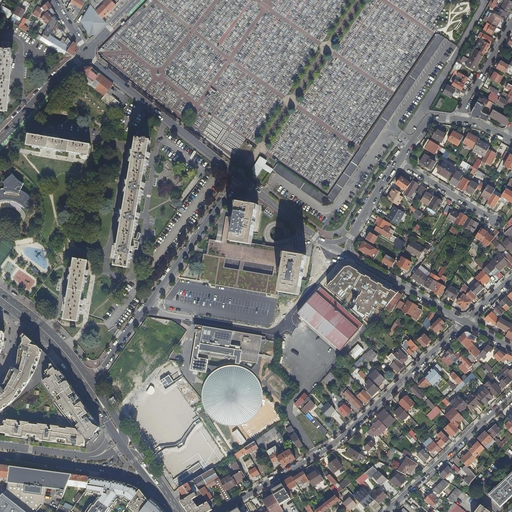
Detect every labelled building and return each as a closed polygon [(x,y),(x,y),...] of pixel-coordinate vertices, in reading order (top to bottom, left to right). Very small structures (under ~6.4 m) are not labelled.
[(71,0),(70,4),(71,4),(76,7),(71,16),(74,21),(86,0),(71,0)] [(103,0),(104,0),(102,0),(87,0),(92,5),(107,22),(128,0),(103,0)] [(511,5),(511,1),(509,0),(505,0),(505,1),(503,0),(494,0),(493,3),(496,5),(499,7),(500,7),(500,6),(497,3),(498,0),(502,0),(501,2),(503,3),(501,7),(505,9),(509,11),(511,5)] [(44,12),(50,7),(47,2),(43,5),(41,8),(42,10),(44,12)] [(82,21),(84,25),(87,28),(87,30),(90,34),(95,34),(107,22),(92,5),(82,21)] [(24,11),(20,8),(20,7),(18,6),(12,17),(18,21),(24,11)] [(42,11),(42,10),(41,8),(37,6),(34,14),(38,16),(39,15),(42,11)] [(2,7),(0,10),(0,11),(6,16),(9,17),(12,13),(2,7)] [(509,17),(511,14),(508,12),(501,8),(500,7),(499,7),(496,11),(494,14),(502,19),(503,19),(505,16),(504,15),(504,14),(509,17)] [(45,25),(47,23),(52,18),(46,12),(40,19),(43,21),(42,22),(44,24),(45,25)] [(497,27),(502,19),(494,14),(492,13),(489,18),(486,16),(483,19),(488,22),(489,23),(489,22),(497,27)] [(57,23),(53,16),(52,18),(48,24),(44,32),(41,37),(53,45),(56,39),(50,35),(54,28),(57,23)] [(20,23),(9,18),(7,20),(18,27),(20,24),(20,23)] [(26,20),(23,19),(20,23),(20,24),(22,25),(28,29),(23,25),(26,20)] [(496,27),(489,23),(488,22),(483,29),(492,34),(496,27)] [(26,32),(28,29),(22,25),(20,24),(18,27),(26,32)] [(481,31),(478,36),(483,39),(491,43),(493,39),(481,31)] [(439,35),(327,199),(334,203),(445,39),(439,35)] [(51,48),(53,45),(41,37),(39,40),(51,48)] [(66,40),(62,38),(60,42),(68,47),(68,46),(70,43),(67,38),(66,40)] [(67,48),(68,47),(60,42),(56,39),(53,45),(65,52),(68,48),(67,48)] [(485,53),(491,43),(483,39),(477,49),(484,53),(485,53)] [(69,47),(68,46),(68,47),(67,48),(68,48),(65,52),(68,54),(70,56),(74,53),(74,47),(72,43),(71,44),(69,47)] [(63,56),(65,52),(53,45),(51,48),(63,56)] [(0,117),(4,118),(9,49),(3,48),(2,57),(0,56),(0,117)] [(480,59),(484,53),(477,49),(476,48),(472,55),(471,55),(469,59),(476,63),(478,59),(480,59)] [(475,70),(479,64),(476,63),(469,59),(464,55),(462,58),(460,63),(462,64),(463,61),(467,63),(466,65),(475,70)] [(505,72),(510,64),(502,60),(497,67),(505,72)] [(82,67),(76,74),(79,76),(104,96),(107,92),(110,88),(114,84),(92,67),(82,67)] [(463,77),(461,81),(465,83),(468,77),(458,71),(456,70),(452,76),(454,77),(455,78),(457,73),(461,76),(463,77)] [(495,71),(491,78),(499,83),(503,76),(495,71)] [(461,89),(464,84),(456,79),(453,84),(451,83),(454,77),(452,76),(448,84),(456,89),(457,87),(461,89)] [(451,97),(456,89),(448,84),(443,93),(447,95),(451,97)] [(490,86),(488,90),(497,95),(499,91),(490,86)] [(508,106),(511,99),(511,96),(510,95),(506,93),(503,91),(502,94),(507,97),(506,99),(508,101),(506,104),(508,106)] [(102,99),(114,109),(120,102),(111,95),(107,92),(104,96),(102,99)] [(508,101),(506,99),(500,96),(498,100),(506,104),(508,101)] [(480,97),(478,101),(485,105),(486,105),(489,100),(484,97),(483,99),(480,97)] [(510,110),(511,107),(508,106),(506,104),(498,100),(497,103),(510,110)] [(478,101),(475,106),(473,108),(471,112),(472,115),(481,117),(487,120),(490,114),(493,109),(490,108),(487,113),(483,111),(482,109),(485,105),(478,101)] [(505,123),(508,117),(504,115),(493,109),(490,114),(505,123)] [(140,126),(116,264),(130,267),(133,251),(135,251),(135,249),(139,249),(140,241),(139,241),(141,233),(138,231),(137,235),(135,235),(153,128),(140,126)] [(447,134),(437,128),(432,137),(442,142),(447,134)] [(463,136),(453,131),(448,140),(458,146),(463,136)] [(30,133),(29,140),(28,143),(90,154),(91,144),(30,133)] [(480,139),(469,133),(466,138),(464,142),(463,143),(474,149),(479,140),(480,139)] [(482,155),(487,145),(479,140),(474,149),(474,150),(482,155)] [(434,154),(439,146),(430,141),(428,144),(425,149),(434,154)] [(494,144),(491,151),(495,153),(499,147),(494,144)] [(485,162),(490,165),(496,154),(495,153),(491,151),(488,149),(484,156),(482,161),(477,169),(478,170),(485,174),(487,169),(488,168),(484,166),(485,162)] [(511,153),(508,152),(502,162),(502,163),(498,170),(501,171),(504,165),(511,153)] [(431,158),(425,154),(420,163),(431,170),(436,162),(431,159),(431,158)] [(262,168),(270,174),(273,169),(265,164),(267,161),(261,157),(252,171),(258,175),(262,168)] [(475,164),(468,160),(466,163),(470,165),(477,169),(482,161),(478,159),(475,164)] [(438,172),(442,175),(449,164),(444,161),(438,172)] [(455,168),(449,164),(442,175),(448,179),(455,168)] [(323,204),(327,199),(278,165),(274,170),(323,204)] [(479,179),(481,181),(485,174),(478,170),(475,174),(480,177),(479,179)] [(462,175),(456,171),(450,182),(456,186),(461,179),(460,179),(462,175)] [(0,202),(2,201),(6,201),(10,201),(14,201),(18,203),(21,205),(25,208),(27,210),(33,206),(36,204),(35,202),(34,201),(33,200),(32,198),(31,197),(30,196),(28,194),(27,193),(26,192),(24,191),(23,190),(21,190),(24,183),(23,183),(22,182),(19,180),(17,179),(16,177),(15,176),(13,174),(3,182),(4,184),(5,188),(3,188),(1,189),(0,189),(0,202)] [(460,189),(465,191),(466,190),(471,180),(472,179),(469,176),(467,179),(460,189)] [(411,183),(402,177),(396,184),(405,190),(411,183)] [(460,189),(467,179),(463,177),(457,187),(460,189)] [(479,185),(471,180),(466,190),(473,194),(479,185)] [(418,184),(413,181),(406,191),(412,195),(418,184)] [(495,189),(488,185),(481,195),(489,200),(493,193),(495,189)] [(418,192),(424,196),(426,192),(428,190),(421,186),(418,192)] [(508,200),(511,202),(511,199),(511,191),(510,190),(506,188),(500,198),(499,200),(501,202),(504,197),(508,200)] [(387,199),(398,206),(403,196),(393,189),(387,199)] [(434,196),(426,192),(424,196),(421,201),(428,206),(434,196)] [(500,198),(493,193),(489,200),(487,202),(495,207),(499,200),(500,198)] [(434,197),(434,196),(428,206),(428,207),(436,212),(443,202),(434,197)] [(209,280),(209,283),(278,295),(279,291),(300,294),(306,256),(300,255),(294,254),(295,251),(292,250),(291,247),(290,244),(281,247),(281,248),(252,243),(258,205),(248,204),(238,202),(235,218),(227,217),(226,223),(223,242),(210,240),(208,251),(207,255),(204,254),(202,267),(200,279),(209,280)] [(443,214),(447,217),(452,209),(453,208),(448,205),(444,211),(445,212),(443,214)] [(393,212),(391,211),(387,218),(398,224),(400,220),(399,220),(404,213),(405,213),(394,206),(394,207),(395,208),(393,212)] [(460,214),(452,209),(447,217),(447,219),(454,223),(455,222),(460,214)] [(468,217),(460,213),(460,214),(455,222),(462,226),(468,217)] [(378,216),(377,218),(378,218),(375,224),(377,225),(390,233),(392,230),(388,227),(391,223),(382,218),(379,217),(378,216)] [(475,221),(468,217),(462,226),(469,230),(475,221)] [(388,237),(390,233),(377,225),(375,229),(388,237)] [(459,231),(452,226),(450,230),(453,233),(457,236),(459,231)] [(488,233),(481,228),(475,237),(483,242),(487,235),(488,233)] [(490,236),(487,235),(483,242),(482,243),(486,246),(488,241),(490,242),(491,242),(496,236),(500,231),(503,228),(502,228),(501,229),(500,230),(499,230),(498,230),(497,230),(496,230),(494,233),(493,232),(490,236)] [(374,243),(378,236),(371,232),(368,237),(369,237),(367,239),(374,243)] [(496,240),(498,238),(496,236),(491,242),(492,243),(493,243),(499,249),(498,250),(501,253),(509,262),(511,264),(511,263),(511,257),(501,246),(502,246),(496,240)] [(398,238),(394,246),(402,250),(406,243),(398,238)] [(509,251),(511,248),(511,242),(508,238),(502,244),(509,251)] [(425,249),(412,240),(406,249),(419,257),(423,251),(427,253),(431,247),(427,245),(425,249)] [(376,248),(364,241),(359,248),(372,256),(373,253),(376,248)] [(499,271),(509,262),(501,253),(491,263),(499,271)] [(394,259),(386,254),(382,261),(392,267),(396,260),(394,259)] [(412,262),(402,256),(397,264),(407,270),(412,262)] [(88,261),(75,258),(65,319),(78,321),(88,261)] [(429,261),(426,259),(419,267),(421,268),(425,264),(426,264),(429,261)] [(481,263),(478,265),(483,271),(487,275),(494,268),(490,263),(486,267),(481,263)] [(332,281),(327,286),(337,295),(341,289),(345,291),(350,285),(362,291),(360,296),(359,295),(356,302),(357,303),(357,304),(360,306),(358,311),(366,315),(367,312),(370,314),(373,307),(377,301),(382,303),(384,300),(389,303),(393,299),(398,293),(391,289),(390,290),(383,286),(383,285),(379,283),(378,284),(370,280),(371,279),(366,276),(365,277),(358,272),(358,271),(350,266),(345,267),(332,282),(332,281)] [(439,278),(440,278),(443,275),(446,269),(443,267),(438,277),(432,273),(425,286),(434,291),(438,282),(437,281),(439,278)] [(421,271),(418,268),(411,277),(419,283),(420,283),(424,285),(429,275),(427,274),(426,275),(423,272),(424,271),(422,269),(421,271)] [(30,290),(36,280),(18,270),(13,279),(30,290)] [(487,282),(491,279),(487,275),(483,271),(475,278),(478,282),(482,285),(486,281),(487,282)] [(458,279),(460,278),(456,274),(451,283),(461,289),(464,284),(460,281),(458,279)] [(446,287),(438,282),(434,291),(441,295),(446,287)] [(476,295),(484,287),(482,285),(478,282),(470,289),(476,295)] [(470,289),(465,283),(464,284),(461,289),(459,293),(462,296),(457,302),(464,309),(476,296),(476,295),(470,289)] [(363,325),(321,287),(309,301),(298,312),(341,350),(363,325)] [(459,293),(448,287),(444,295),(455,301),(459,293)] [(403,295),(398,292),(398,293),(393,299),(389,303),(386,307),(391,311),(403,295)] [(511,305),(511,303),(506,297),(499,304),(503,308),(506,304),(510,308),(511,305)] [(418,307),(407,301),(402,310),(413,316),(412,317),(417,320),(422,310),(417,308),(418,307)] [(498,306),(495,309),(495,310),(501,316),(504,312),(498,306)] [(491,321),(496,326),(500,318),(501,316),(495,310),(492,312),(485,318),(489,322),(491,321)] [(435,314),(430,311),(426,317),(431,320),(435,314)] [(404,325),(397,318),(395,322),(401,328),(404,325)] [(431,321),(426,318),(423,324),(425,327),(430,321),(431,321)] [(444,323),(439,318),(434,323),(431,326),(436,332),(440,328),(442,331),(446,327),(443,324),(444,323)] [(496,326),(508,332),(511,326),(511,325),(511,324),(500,318),(496,326)] [(260,386),(259,382),(257,380),(265,335),(198,325),(197,330),(196,330),(196,331),(197,331),(195,345),(191,368),(199,369),(207,371),(207,367),(210,368),(213,370),(214,372),(211,374),(209,376),(207,379),(206,382),(204,385),(203,386),(203,389),(202,392),(202,396),(203,399),(204,403),(205,407),(207,410),(209,413),(212,416),(215,418),(218,420),(221,422),(226,423),(230,424),(234,424),(238,423),(243,422),(246,420),(250,418),(253,415),(256,412),(258,408),(260,405),(261,401),(261,397),(261,393),(261,390),(260,386)] [(465,332),(458,339),(468,350),(475,358),(478,355),(481,353),(471,343),(474,340),(468,337),(471,334),(467,332),(465,332)] [(35,345),(42,351),(42,352),(43,350),(41,348),(34,341),(27,335),(26,334),(23,338),(28,341),(32,342),(32,344),(35,345)] [(163,346),(169,351),(179,339),(173,334),(163,346)] [(430,340),(425,334),(419,340),(425,347),(429,343),(428,342),(430,340)] [(411,354),(418,347),(413,341),(408,336),(404,340),(409,345),(407,347),(409,349),(407,351),(411,354)] [(152,339),(145,350),(153,356),(161,345),(152,339)] [(32,342),(28,341),(27,343),(26,343),(24,349),(23,354),(22,353),(22,354),(22,357),(21,357),(21,358),(22,358),(21,363),(20,363),(20,364),(22,364),(26,367),(25,369),(20,365),(17,370),(16,372),(14,375),(13,374),(12,374),(13,374),(11,377),(10,378),(11,378),(8,382),(7,382),(7,383),(6,384),(2,389),(0,390),(0,389),(0,411),(2,410),(8,406),(14,401),(18,397),(22,392),(26,386),(30,381),(33,375),(36,369),(38,363),(41,357),(42,351),(35,345),(32,344),(32,342)] [(127,349),(135,354),(138,350),(131,345),(127,349)] [(364,351),(358,345),(349,354),(355,360),(364,351)] [(478,355),(481,357),(482,358),(493,348),(488,346),(481,353),(478,355)] [(366,352),(373,359),(377,354),(371,348),(366,352)] [(406,356),(409,354),(403,348),(400,350),(394,355),(398,358),(403,364),(408,358),(406,356)] [(456,357),(450,350),(446,353),(447,354),(444,357),(447,360),(450,357),(453,360),(456,357)] [(471,361),(475,358),(468,350),(466,353),(468,355),(467,356),(471,361)] [(494,356),(499,362),(500,361),(504,358),(507,355),(500,351),(499,351),(494,356)] [(373,359),(366,352),(363,355),(370,362),(373,359)] [(462,357),(460,359),(471,371),(471,372),(472,373),(481,364),(478,360),(472,366),(471,365),(463,356),(462,357)] [(117,363),(117,371),(138,371),(138,357),(124,357),(124,363),(117,363)] [(397,372),(404,365),(403,364),(398,358),(391,365),(397,372)] [(62,381),(66,378),(61,372),(58,368),(54,363),(53,365),(52,364),(51,364),(52,365),(51,366),(50,369),(46,371),(47,373),(45,374),(47,377),(43,379),(45,382),(44,382),(53,395),(56,393),(65,387),(63,385),(64,384),(62,381)] [(469,370),(463,363),(460,366),(466,373),(469,370)] [(437,364),(433,368),(438,373),(442,369),(437,364)] [(486,364),(483,366),(486,369),(489,372),(491,369),(486,364)] [(434,387),(443,378),(438,373),(433,368),(433,367),(424,376),(434,387)] [(122,380),(125,373),(117,368),(113,375),(122,380)] [(506,368),(502,371),(505,373),(509,378),(511,381),(511,380),(511,369),(510,372),(509,371),(506,368)] [(376,370),(368,377),(377,386),(385,378),(376,370)] [(328,384),(336,376),(331,371),(323,380),(328,384)] [(454,387),(453,386),(449,382),(447,383),(452,388),(454,390),(463,381),(460,378),(454,372),(450,375),(458,383),(454,387)] [(503,389),(511,381),(509,378),(505,373),(498,380),(501,383),(500,385),(503,389)] [(161,380),(166,389),(175,382),(170,374),(161,380)] [(372,396),(380,389),(377,386),(368,377),(365,374),(364,374),(364,376),(363,377),(367,381),(366,383),(371,388),(367,391),(372,396)] [(351,385),(356,381),(350,375),(346,378),(348,380),(347,380),(351,385)] [(425,383),(426,385),(428,386),(429,385),(430,386),(431,385),(425,377),(418,383),(421,387),(422,386),(425,383)] [(73,398),(77,395),(66,378),(62,381),(64,384),(63,385),(65,387),(68,393),(70,395),(71,394),(73,398)] [(456,393),(466,384),(463,381),(454,390),(456,393)] [(488,382),(484,386),(489,391),(494,397),(501,390),(497,386),(494,384),(492,386),(488,382)] [(486,393),(489,391),(484,386),(481,383),(478,386),(480,388),(482,388),(486,393)] [(424,403),(426,402),(428,400),(414,385),(410,389),(424,403)] [(150,386),(145,392),(146,393),(150,395),(152,395),(154,393),(155,389),(153,387),(150,386)] [(68,393),(65,387),(56,393),(60,398),(68,393)] [(359,408),(363,405),(348,389),(344,393),(359,408)] [(365,402),(371,397),(364,390),(358,396),(365,402)] [(470,395),(464,401),(468,405),(472,409),(477,404),(479,406),(483,403),(480,400),(472,391),(469,395),(470,395)] [(94,418),(92,415),(90,417),(79,400),(79,399),(80,399),(79,398),(77,395),(73,398),(71,394),(70,395),(68,393),(60,398),(57,401),(67,416),(71,414),(75,421),(77,419),(80,424),(81,423),(84,426),(81,428),(80,429),(87,437),(91,438),(99,429),(98,428),(93,421),(93,420),(94,419),(94,418)] [(483,396),(480,400),(483,403),(485,405),(489,402),(491,405),(493,403),(491,400),(493,398),(489,394),(488,395),(487,394),(484,397),(483,396)] [(407,411),(415,403),(412,400),(408,395),(399,403),(407,411)] [(451,402),(450,403),(459,412),(462,410),(463,411),(466,408),(465,407),(468,405),(464,401),(458,395),(451,402)] [(306,413),(315,404),(308,397),(305,401),(301,405),(303,408),(302,409),(306,413)] [(90,417),(92,415),(79,398),(80,399),(79,399),(79,400),(90,417)] [(428,400),(426,402),(433,410),(436,407),(428,399),(428,400)] [(329,402),(324,406),(321,409),(328,417),(336,410),(329,402)] [(345,416),(346,415),(350,411),(351,410),(344,403),(339,409),(342,412),(341,412),(345,416)] [(445,414),(452,408),(449,405),(442,411),(445,414)] [(402,421),(409,415),(401,407),(394,413),(402,421)] [(438,410),(436,407),(433,410),(428,415),(430,417),(438,410)] [(385,409),(377,416),(382,422),(382,423),(384,426),(387,428),(393,423),(390,419),(388,417),(390,415),(385,409)] [(315,418),(311,421),(325,436),(329,432),(315,418)] [(27,436),(29,423),(22,423),(21,425),(18,425),(18,423),(18,422),(17,422),(6,420),(0,424),(0,432),(13,434),(13,437),(23,438),(24,435),(27,436)] [(378,436),(387,428),(384,426),(382,423),(379,420),(370,428),(378,436)] [(496,435),(499,433),(501,430),(496,425),(497,424),(493,420),(489,424),(492,428),(488,432),(498,443),(500,441),(498,439),(497,440),(495,437),(496,435)] [(459,429),(452,422),(444,429),(451,437),(459,429)] [(36,437),(38,425),(29,423),(27,436),(27,438),(36,439),(36,437)] [(58,428),(59,429),(59,427),(51,426),(51,429),(48,429),(48,427),(47,426),(38,425),(36,437),(39,437),(39,440),(51,441),(52,439),(54,439),(54,442),(72,444),(72,442),(73,442),(73,444),(74,444),(75,444),(76,444),(77,443),(78,443),(78,445),(84,446),(84,442),(79,435),(60,432),(60,433),(58,433),(58,432),(58,431),(58,428)] [(298,448),(303,445),(291,425),(287,428),(298,448)] [(284,438),(276,426),(255,440),(258,446),(277,434),(280,439),(281,443),(284,448),(286,448),(289,446),(284,438)] [(503,427),(501,429),(507,436),(510,438),(511,436),(503,427)] [(376,435),(370,430),(368,433),(373,438),(376,435)] [(495,441),(485,431),(482,434),(483,436),(479,440),(488,448),(495,441)] [(416,441),(412,437),(408,433),(406,435),(410,439),(414,443),(416,441)] [(440,440),(436,444),(440,448),(449,439),(444,435),(439,439),(440,440)] [(507,436),(499,445),(500,446),(502,447),(510,438),(507,436)] [(437,452),(441,449),(440,448),(436,444),(430,437),(423,444),(431,452),(434,449),(437,452)] [(259,448),(255,441),(245,447),(247,452),(248,453),(259,448)] [(372,441),(365,449),(369,453),(376,445),(372,441)] [(475,457),(485,448),(478,441),(469,450),(470,451),(475,457)] [(283,466),(296,459),(293,454),(290,449),(285,452),(284,451),(282,452),(283,454),(281,455),(276,446),(274,447),(274,445),(271,446),(272,448),(267,451),(274,462),(279,459),(283,466)] [(413,450),(417,454),(422,449),(419,446),(413,450)] [(237,458),(247,452),(245,447),(234,454),(237,458)] [(366,458),(350,448),(346,455),(352,458),(353,456),(363,462),(366,458)] [(429,456),(423,449),(417,455),(423,462),(429,456)] [(467,467),(476,458),(475,457),(470,451),(465,456),(464,455),(462,457),(463,458),(461,460),(466,465),(467,467)] [(406,456),(405,458),(417,465),(418,464),(410,459),(406,456)] [(409,477),(417,465),(405,458),(397,471),(408,476),(409,477)] [(343,467),(337,459),(328,465),(334,473),(343,467)] [(235,469),(230,472),(231,473),(237,483),(241,481),(240,479),(245,476),(237,462),(233,464),(235,469)] [(453,464),(450,467),(456,472),(459,469),(453,464)] [(5,482),(8,482),(10,467),(0,465),(0,476),(6,478),(5,482)] [(467,473),(469,475),(470,475),(469,473),(471,471),(467,467),(466,465),(462,469),(467,473)] [(378,472),(373,466),(365,473),(370,478),(372,477),(378,472)] [(452,470),(448,466),(440,475),(444,478),(452,470)] [(56,494),(63,497),(68,486),(72,475),(36,470),(10,467),(8,482),(7,489),(3,493),(0,497),(0,509),(3,511),(36,511),(42,505),(41,504),(46,487),(58,489),(56,494)] [(252,478),(255,476),(259,474),(256,467),(249,471),(252,478)] [(213,468),(179,488),(186,498),(200,489),(205,487),(215,480),(219,478),(213,468)] [(318,470),(307,476),(310,481),(313,486),(324,479),(318,470)] [(304,471),(293,478),(296,483),(303,478),(306,483),(310,481),(307,476),(304,471)] [(385,477),(379,471),(378,472),(372,477),(375,479),(376,478),(378,481),(380,482),(385,477)] [(470,475),(469,475),(466,479),(464,478),(463,479),(469,485),(470,483),(476,476),(471,471),(469,473),(470,475)] [(226,490),(237,483),(231,473),(220,480),(226,490)] [(359,484),(361,482),(366,478),(368,477),(364,473),(355,480),(358,483),(359,484)] [(500,506),(511,495),(511,473),(490,495),(500,506)] [(338,488),(333,492),(336,495),(343,489),(341,487),(330,474),(327,476),(334,483),(338,488)] [(398,474),(390,482),(395,486),(398,488),(406,480),(402,476),(401,477),(398,474)] [(81,487),(87,488),(89,477),(72,475),(68,486),(79,487),(79,488),(81,489),(81,487)] [(292,476),(281,482),(282,483),(290,497),(291,499),(294,497),(291,492),(290,493),(288,490),(292,488),(293,489),(298,485),(296,483),(293,478),(292,476)] [(108,511),(114,505),(112,504),(114,502),(115,503),(118,499),(123,500),(124,498),(130,502),(140,489),(138,488),(133,486),(126,484),(118,482),(111,480),(89,477),(87,488),(86,491),(89,494),(90,492),(98,493),(100,495),(93,505),(92,504),(85,511),(108,511)] [(215,480),(227,501),(231,498),(231,497),(226,490),(220,480),(219,478),(215,480)] [(358,483),(355,480),(349,485),(346,487),(348,490),(354,496),(358,493),(353,487),(358,483)] [(444,480),(433,490),(434,491),(440,495),(445,489),(450,484),(444,480)] [(323,481),(315,487),(319,491),(327,485),(323,481)] [(361,482),(359,484),(367,492),(369,490),(361,482)] [(282,483),(271,490),(273,493),(276,498),(278,501),(279,503),(290,497),(282,483)] [(338,488),(334,483),(329,486),(333,492),(338,488)] [(442,496),(452,485),(450,484),(445,489),(440,495),(442,496)] [(209,493),(205,487),(200,489),(206,499),(208,502),(214,499),(210,492),(209,493)] [(462,492),(458,488),(457,487),(448,497),(453,502),(462,492)] [(379,488),(371,496),(378,504),(387,496),(379,488)] [(133,511),(140,511),(149,501),(140,489),(130,502),(129,505),(131,507),(130,508),(134,511),(133,511)] [(202,501),(206,499),(200,489),(186,498),(181,501),(188,511),(208,511),(213,509),(208,502),(198,508),(193,499),(199,495),(202,501)] [(436,498),(440,495),(434,491),(431,494),(431,493),(425,500),(429,504),(435,497),(436,498)] [(74,500),(77,503),(82,495),(79,493),(74,500)] [(273,493),(264,500),(270,511),(279,511),(284,510),(279,503),(278,501),(276,498),(273,493)] [(198,508),(208,502),(206,499),(202,501),(199,495),(193,499),(198,508)] [(323,511),(340,500),(336,495),(324,504),(316,510),(317,511),(323,511)] [(357,504),(357,505),(360,503),(354,497),(352,499),(350,497),(343,503),(346,506),(349,509),(350,511),(353,507),(357,504)] [(153,499),(152,498),(149,501),(140,511),(165,511),(164,511),(162,508),(161,506),(159,505),(157,503),(155,501),(153,499)]
